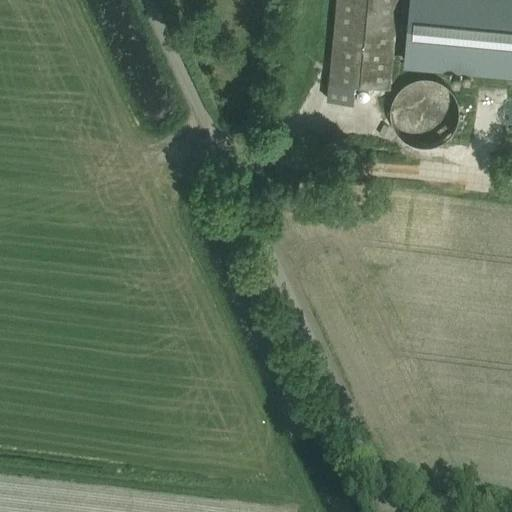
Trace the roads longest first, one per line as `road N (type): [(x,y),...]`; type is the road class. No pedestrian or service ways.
road 1 (tertiary): [(392,511),(151,0)]
road 2 (track): [(231,173),(316,162),(511,183)]
